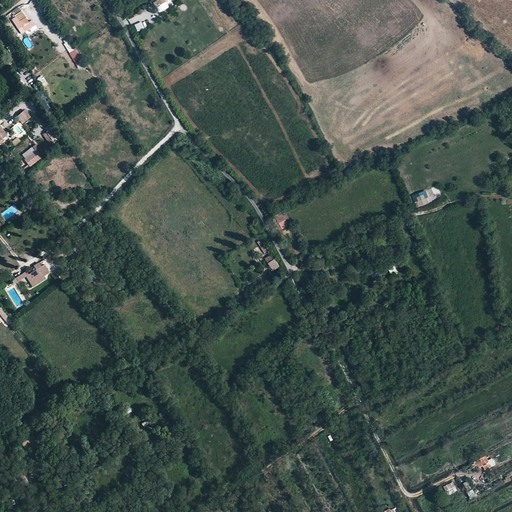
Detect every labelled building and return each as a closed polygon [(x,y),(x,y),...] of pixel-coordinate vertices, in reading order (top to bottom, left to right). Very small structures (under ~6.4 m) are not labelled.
[(29,23),(19,8),(12,12),(16,17),(22,27),(29,23)] [(31,21),(29,23),(22,27),(16,17),(12,20),(21,34),(35,26),(31,21)] [(142,21),(135,24),(138,31),(145,28),(142,21)] [(63,42),(80,69),(87,65),(78,51),(77,52),(68,38),(63,42)] [(38,78),(41,87),(47,85),(44,76),(38,78)] [(30,117),(24,110),(16,117),(22,124),(30,117)] [(51,127),(45,132),(51,140),(57,136),(51,127)] [(42,134),(48,142),(51,140),(45,132),(42,134)] [(15,146),(20,141),(17,138),(12,142),(15,146)] [(32,147),(35,151),(24,158),(24,160),(27,165),(29,166),(40,158),(44,155),(35,144),(32,147)] [(412,196),(417,208),(430,203),(425,191),(412,196)] [(274,217),(279,228),(285,225),(280,214),(274,217)] [(262,239),(257,242),(265,254),(270,251),(262,239)] [(274,258),(268,263),(271,267),(277,262),(274,258)] [(38,263),(34,266),(36,271),(30,275),(37,286),(47,279),(45,276),(49,274),(44,266),(41,267),(38,263)] [(391,276),(398,274),(395,266),(389,268),(391,276)] [(22,274),(15,278),(18,282),(27,276),(30,274),(27,270),(22,274)] [(59,270),(53,274),(60,283),(66,279),(59,270)] [(30,274),(27,276),(34,288),(37,286),(30,275),(30,274)] [(0,307),(0,315),(8,325),(12,321),(1,307),(0,307)] [(20,440),(23,445),(32,439),(33,441),(36,439),(32,432),(20,440)] [(32,439),(23,445),(25,448),(34,443),(33,441),(32,439)] [(478,468),(483,466),(485,470),(496,465),(493,458),(488,460),(486,456),(475,461),(478,468)] [(442,486),(445,492),(446,491),(452,489),(449,483),(442,486)] [(473,490),(468,492),(471,499),(476,496),(473,490)]
